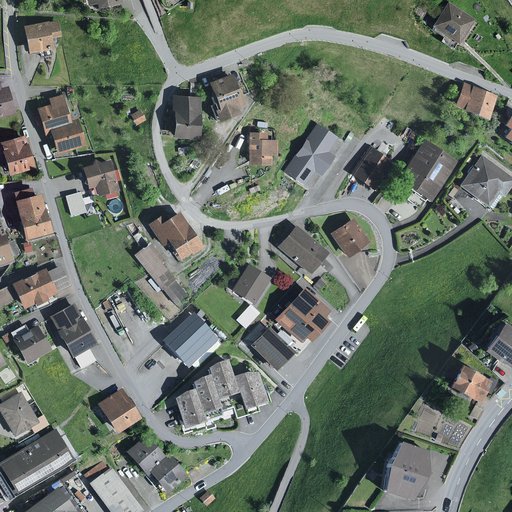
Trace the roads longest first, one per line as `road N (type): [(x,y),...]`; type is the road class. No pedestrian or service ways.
road 1 (residential): [(293,396),(384,267),(386,237),(366,210),(349,206),(230,223),(204,214),(166,170),(158,140),(165,98),(179,77),(291,36),(326,34),(511,93)]
road 2 (residential): [(253,441),(176,440),(104,345),(16,76),(10,0)]
road 3 (secondary): [(511,399),(478,441),(448,511)]
road 4 (residential): [(293,396),(304,414),(303,446),(276,511)]
